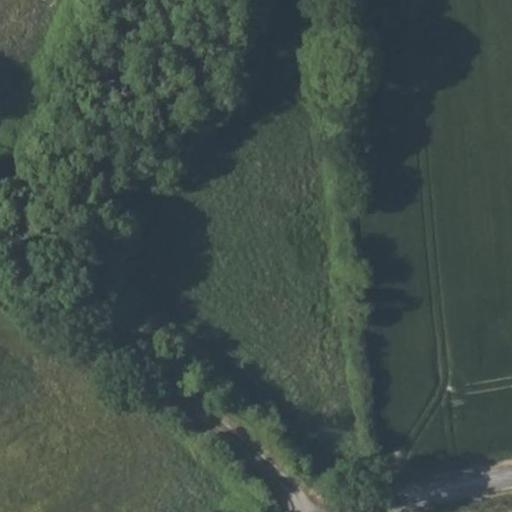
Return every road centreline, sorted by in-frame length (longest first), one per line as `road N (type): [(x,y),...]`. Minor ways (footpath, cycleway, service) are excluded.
road 1 (track): [(0,243),(318,511)]
road 2 (unclassified): [(511,477),(359,511)]
